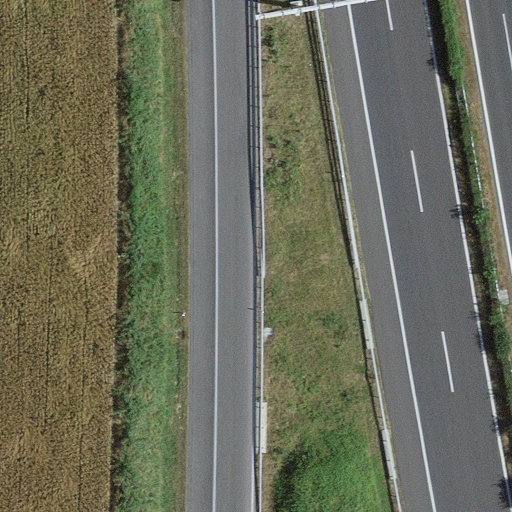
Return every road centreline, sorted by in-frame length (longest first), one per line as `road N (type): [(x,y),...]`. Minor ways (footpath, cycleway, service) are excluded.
road 1 (motorway): [(385,0),(473,511)]
road 2 (motorway): [(232,0),(232,511)]
